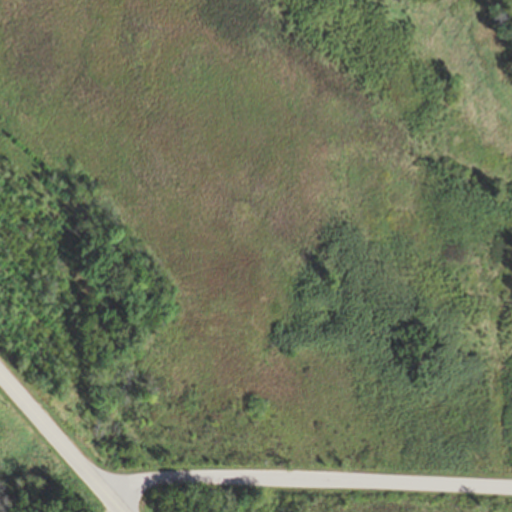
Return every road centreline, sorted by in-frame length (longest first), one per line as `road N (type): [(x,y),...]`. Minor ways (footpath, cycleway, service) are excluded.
road 1 (residential): [(106,496),(182,478),(511,489)]
road 2 (secondary): [(122,511),(0,375)]
